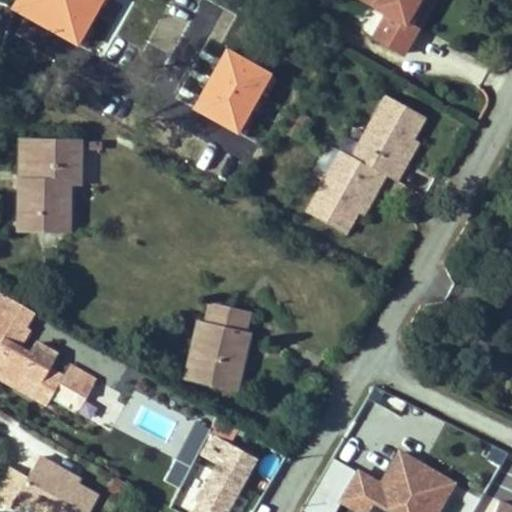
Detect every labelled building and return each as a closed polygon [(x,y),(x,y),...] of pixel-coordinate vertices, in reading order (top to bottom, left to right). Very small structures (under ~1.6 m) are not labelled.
[(29,0),(29,2),(25,0),(17,0),(12,12),(77,43),(96,3),(89,0),(29,0)] [(234,25),(189,0),(142,0),(135,12),(168,31),(161,43),(208,70),(234,25)] [(367,0),(388,12),(391,5),(382,0),(367,0)] [(432,0),(394,0),(391,5),(421,22),(432,0)] [(421,22),(391,5),(388,12),(374,37),(403,53),(421,22)] [(226,50),(194,108),(237,131),(268,74),(226,50)] [(311,210),(350,232),(361,211),(374,185),(382,190),(390,176),(401,182),(410,164),(404,161),(416,137),(429,114),(390,93),(356,155),(345,149),(328,180),(311,210)] [(416,137),(404,161),(410,164),(422,141),(416,137)] [(29,140),(29,180),(20,180),(18,228),(66,231),(69,182),(76,183),(78,141),(29,140)] [(20,140),(20,180),(29,180),(29,140),(20,140)] [(382,190),(374,185),(361,211),(369,215),(382,190)] [(75,414),(77,411),(91,385),(94,381),(67,365),(61,376),(48,368),(55,356),(33,344),(27,353),(17,347),(28,329),(23,326),(32,311),(0,292),(0,374),(1,373),(20,384),(18,388),(45,404),(49,399),(75,414)] [(247,313),(209,305),(192,378),(235,389),(248,332),(245,331),(247,313)] [(0,374),(0,377),(18,388),(20,384),(1,373),(0,374)] [(97,389),(91,385),(77,411),(82,415),(97,389)] [(136,391),(126,385),(120,395),(130,401),(136,391)] [(203,443),(187,434),(176,456),(191,464),(203,443)] [(438,511),(453,486),(397,455),(379,488),(354,474),(335,508),(343,511),(438,511)] [(58,467),(41,458),(17,500),(37,511),(91,511),(100,497),(78,485),(55,472),(58,467)] [(499,487),(511,491),(511,462),(508,461),(499,487)] [(78,485),(80,480),(58,467),(55,472),(78,485)] [(511,511),(511,506),(496,500),(491,511),(511,511)]
